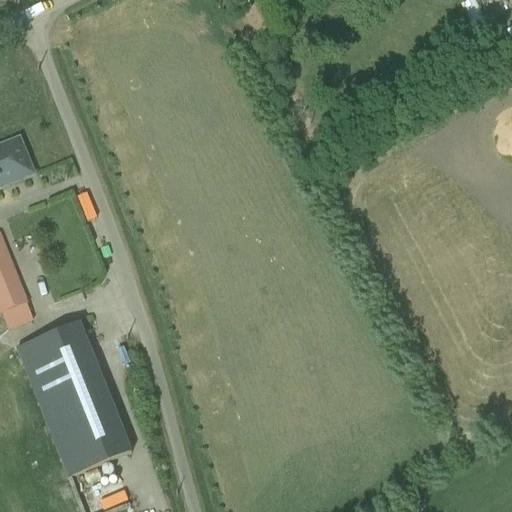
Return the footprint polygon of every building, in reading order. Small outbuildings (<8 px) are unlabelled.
[(476,33),(492,29),(484,5),(468,10),(476,33)] [(0,191),(31,179),(13,135),(0,140),(0,191)] [(0,299),(12,338),(40,330),(12,239),(0,242),(0,299)] [(30,350),(72,489),(138,469),(96,330),(30,350)] [(110,506),(93,511),(131,511),(126,490),(107,495),(110,506)]
